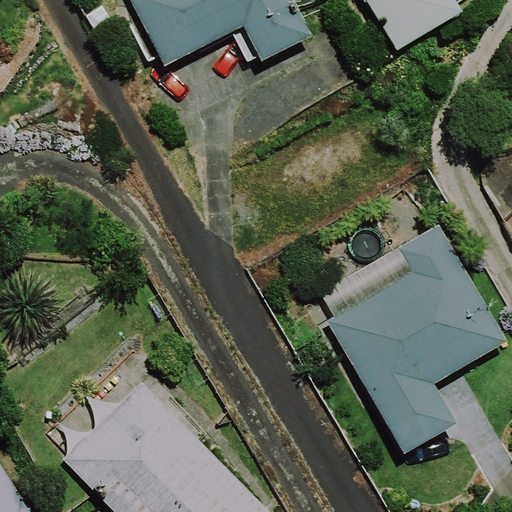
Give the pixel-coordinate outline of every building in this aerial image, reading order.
[(311,35),(293,0),(130,0),(164,65),(244,24),(262,60),(311,35)] [(367,0),(398,50),(464,10),(457,0),(367,0)] [(506,341),(439,223),(397,247),(412,273),(327,321),(402,452),(458,421),(435,381),(506,341)] [(114,511),(270,511),(141,382),(62,460),(114,511)] [(31,511),(0,463),(0,511),(31,511)]
